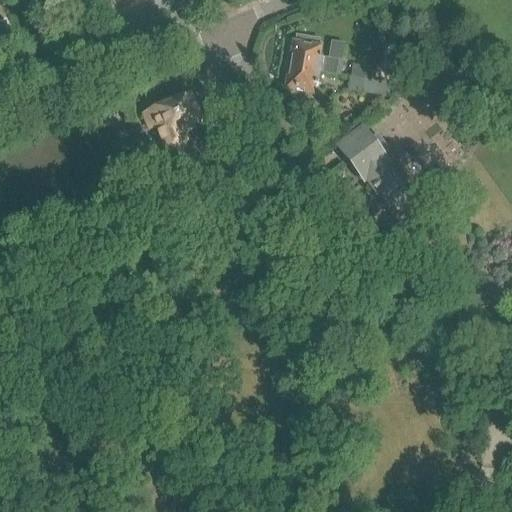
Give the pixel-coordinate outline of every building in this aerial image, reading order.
[(385,53),(398,48),(382,11),(369,16),(385,53)] [(0,48),(14,43),(6,22),(0,24),(0,48)] [(290,69),(327,76),(329,63),(320,61),(322,50),(320,50),(320,46),(297,42),(297,46),(295,46),(290,69)] [(375,84),(375,83),(377,71),(353,67),(351,80),(375,84)] [(326,76),(327,76),(290,69),(286,93),(314,97),(318,75),(326,76)] [(371,104),(375,84),(351,80),(348,100),(371,104)] [(184,134),(201,127),(190,99),(144,118),(150,132),(156,129),(166,153),(184,146),(182,139),(185,137),(184,134)] [(267,147),(257,124),(244,130),(254,153),(267,147)] [(251,155),(241,132),(228,138),(238,161),(251,155)] [(389,168),(364,134),(339,152),(364,186),(368,183),(382,204),(401,190),(386,170),(389,168)] [(280,176),(270,153),(257,159),(267,182),(280,176)] [(245,234),(269,224),(259,201),(235,210),(245,234)] [(414,246),(401,229),(383,242),(396,259),(414,246)] [(230,399),(214,412),(225,426),(241,412),(230,399)]
